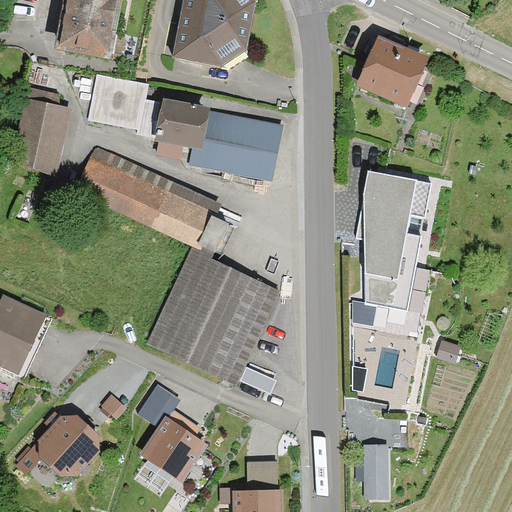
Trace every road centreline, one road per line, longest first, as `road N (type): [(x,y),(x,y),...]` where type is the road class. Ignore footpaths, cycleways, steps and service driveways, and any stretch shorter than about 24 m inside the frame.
road 1 (tertiary): [(304,0),(318,98),(326,511)]
road 2 (unknown): [(321,242),(111,148),(73,114)]
road 3 (unknown): [(325,436),(237,409),(114,352)]
road 4 (unclassified): [(511,64),(382,0)]
